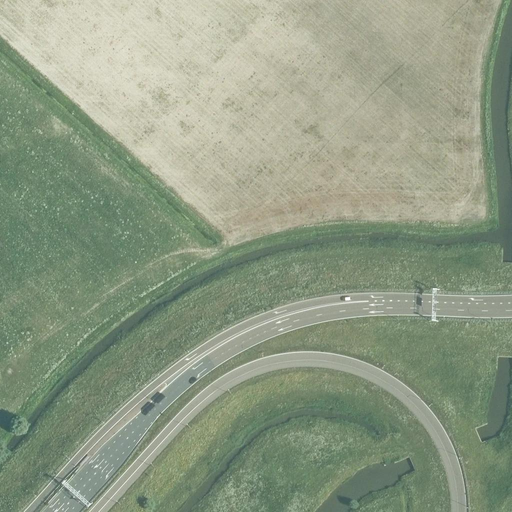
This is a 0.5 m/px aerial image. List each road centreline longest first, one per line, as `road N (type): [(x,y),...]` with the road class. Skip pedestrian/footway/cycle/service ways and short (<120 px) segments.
road 1 (motorway): [(93,511),(207,392),(261,362),(308,355),(366,367),(412,396),(450,452),(461,511)]
road 2 (motorway): [(383,304),(351,298),(293,307),(200,349),(108,426),(27,511)]
road 3 (motorway): [(383,304),(300,318),(234,348),(175,391),(61,511)]
road 4 (motorway): [(511,306),(383,304)]
